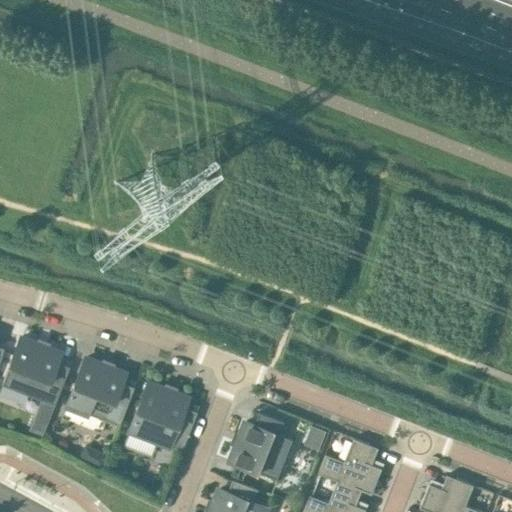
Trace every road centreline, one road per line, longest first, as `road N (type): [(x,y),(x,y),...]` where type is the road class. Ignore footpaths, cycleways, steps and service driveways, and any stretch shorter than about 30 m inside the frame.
road 1 (residential): [(0,292),(235,368)]
road 2 (residential): [(235,368),(421,440)]
road 3 (residential): [(235,368),(180,511)]
